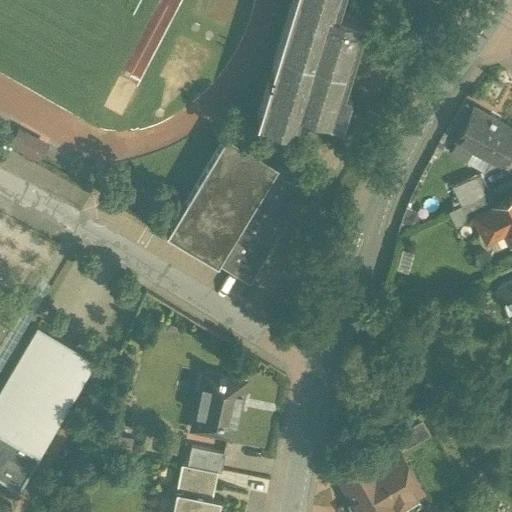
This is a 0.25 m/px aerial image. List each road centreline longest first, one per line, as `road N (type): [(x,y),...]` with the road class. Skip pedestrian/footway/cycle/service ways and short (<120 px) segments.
road 1 (tertiary): [(494,0),(404,152),(320,368)]
road 2 (residential): [(320,368),(0,182)]
road 3 (tertiary): [(320,368),(290,511)]
